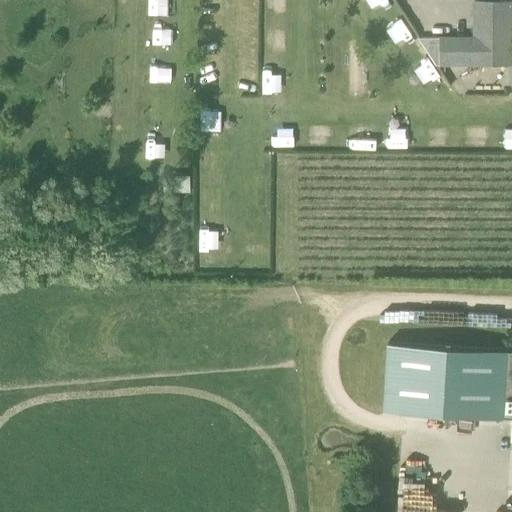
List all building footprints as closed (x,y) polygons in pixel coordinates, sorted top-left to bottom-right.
[(475,64),(511,64),(511,0),(475,0),(475,64)] [(404,59),(422,53),(416,36),(398,42),(404,59)] [(172,83),(172,62),(152,61),(152,83),(172,83)] [(416,75),(426,93),(443,82),(433,65),(416,75)] [(472,145),(487,144),(486,126),(471,127),(472,145)] [(189,193),(190,175),(163,175),(163,192),(189,193)]
